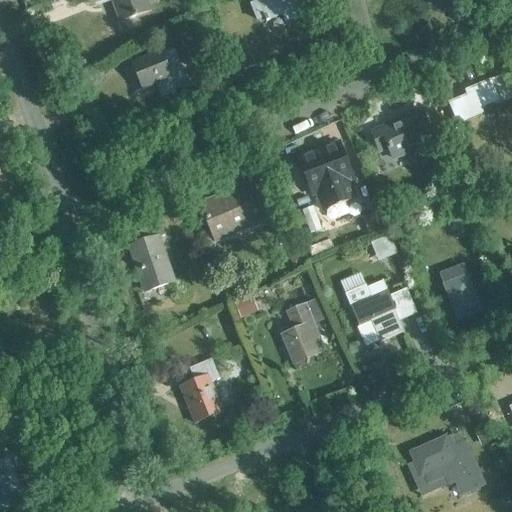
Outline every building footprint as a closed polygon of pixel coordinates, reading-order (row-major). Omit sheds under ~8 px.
[(121,24),(151,12),(146,0),(84,0),(89,11),(112,2),(121,24)] [(298,0),(292,0),(286,3),(284,0),(267,0),(252,7),(258,22),(265,19),(266,23),(283,16),(286,23),(305,16),(298,0)] [(162,98),(190,86),(174,50),(162,55),(161,53),(132,66),(143,91),(157,85),(162,98)] [(497,102),(499,106),(511,100),(511,98),(503,77),(468,92),(470,97),(450,105),(458,124),(480,115),(478,110),(497,102)] [(389,150),(393,160),(433,143),(420,111),(411,115),(412,117),(371,134),(380,154),(389,150)] [(324,212),(356,199),(349,182),(354,181),(339,144),(298,160),(312,197),(317,195),(324,212)] [(440,194),(461,199),(464,185),(444,180),(440,194)] [(259,203),(248,208),(241,190),(201,207),(213,235),(252,219),(255,226),(267,222),(259,203)] [(130,249),(145,294),(173,284),(158,240),(165,238),(161,226),(149,230),(153,241),(130,249)] [(308,249),(312,258),(334,249),(331,240),(308,249)] [(444,287),(458,322),(481,312),(467,277),(444,287)] [(380,344),(404,334),(395,313),(396,313),(387,292),(350,308),(358,329),(371,323),(380,344)] [(235,304),(241,320),(259,313),(252,297),(235,304)] [(284,337),(293,360),(321,348),(312,326),(325,320),(317,300),(286,313),(294,333),(284,337)] [(179,389),(194,426),(222,414),(210,385),(220,381),(212,361),(189,370),(194,383),(179,389)] [(445,438),(410,454),(420,479),(424,477),(428,485),(445,478),(449,487),(455,484),(461,497),(484,487),(465,444),(454,449),(450,439),(446,441),(445,438)] [(0,511),(5,511),(15,509),(2,472),(0,472),(0,511)]
